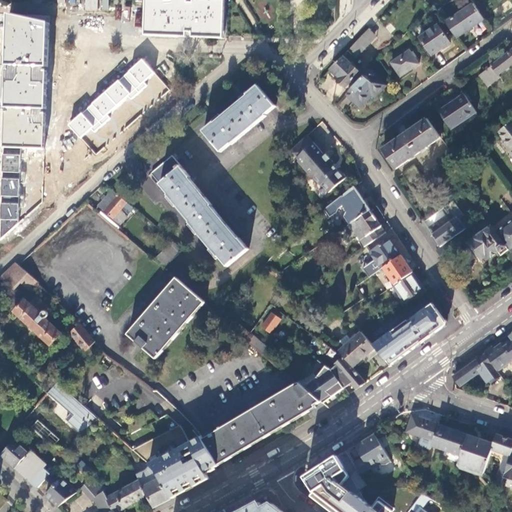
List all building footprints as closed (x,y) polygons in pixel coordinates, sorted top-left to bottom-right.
[(84,0),(84,10),(97,10),(97,0),(84,0)] [(98,0),(99,10),(108,10),(107,0),(98,0)] [(229,0),(146,0),(145,34),(228,39),(229,0)] [(485,20),(479,12),(474,4),(446,23),(457,38),(468,31),(466,28),(471,24),(473,27),(485,20)] [(7,14),(4,145),(21,146),(43,147),(49,23),(7,14)] [(420,38),(432,56),(451,43),(438,25),(420,38)] [(378,36),(370,29),(349,51),(357,58),(378,36)] [(479,76),(488,87),(501,77),(499,75),(511,65),(511,47),(510,45),(495,56),(493,54),(488,58),(494,65),(491,67),(479,76)] [(349,51),(331,70),(340,78),(338,80),(346,88),(360,73),(351,64),(357,58),(349,51)] [(391,63),(401,77),(419,65),(409,51),(391,63)] [(144,82),(154,73),(141,59),(69,125),(82,139),(92,130),(95,133),(110,119),(108,117),(129,96),(133,100),(147,85),(144,82)] [(370,71),(347,94),(360,106),(372,94),(375,96),(385,85),(370,71)] [(204,131),(222,152),(232,145),(267,116),(266,115),(276,107),(258,86),(248,94),(246,92),(242,95),(239,98),(242,101),(222,117),(219,114),(215,118),(212,120),(214,123),(204,131)] [(477,113),(465,95),(439,112),(452,130),(477,113)] [(441,138),(428,119),(409,132),(407,130),(400,135),(402,137),(382,150),(396,169),(441,138)] [(511,153),(511,121),(499,131),(511,148),(511,153)] [(324,156),(308,136),(292,150),(313,176),(313,179),(316,183),(318,183),(320,183),(329,193),(347,178),(326,154),(324,156)] [(452,153),(459,148),(453,139),(448,142),(451,147),(449,148),(452,153)] [(2,182),(1,238),(18,224),(21,146),(4,145),(2,182)] [(219,257),(227,266),(249,249),(240,238),(239,239),(212,206),(212,205),(190,178),(173,156),(152,174),(169,194),(166,197),(169,202),(174,207),(176,205),(191,222),(187,225),(191,230),(195,235),(198,233),(210,248),(208,250),(211,254),(216,260),(219,257)] [(403,173),(412,185),(423,178),(415,165),(403,173)] [(334,202),(349,224),(350,224),(370,210),(354,187),(334,202)] [(137,210),(113,190),(98,206),(121,225),(128,217),(121,211),(125,207),(131,213),(133,211),(135,213),(137,210)] [(467,229),(460,218),(465,215),(455,200),(445,207),(453,220),(432,234),(441,247),(449,241),(467,229)] [(484,206),(479,209),(487,219),(491,216),(484,206)] [(350,224),(365,247),(378,238),(375,234),(383,229),(370,210),(350,224)] [(507,246),(496,232),(487,220),(480,226),(485,231),(482,233),(481,231),(478,233),(480,235),(469,243),(482,260),(488,256),(490,259),(499,252),(507,246)] [(511,220),(496,232),(507,246),(509,250),(511,252),(511,251),(511,220)] [(384,268),(401,255),(390,239),(370,252),(375,260),(370,263),(369,265),(367,266),(366,269),(366,270),(367,272),(370,277),(384,268)] [(447,264),(448,260),(457,254),(449,241),(441,247),(437,250),(447,264)] [(173,242),(155,259),(165,267),(183,250),(173,242)] [(509,250),(507,246),(499,252),(501,256),(509,250)] [(413,273),(401,255),(384,268),(396,285),(413,273)] [(8,271),(0,278),(14,289),(21,282),(32,292),(39,284),(39,282),(19,265),(17,263),(8,271)] [(396,285),(394,286),(405,303),(425,289),(413,273),(396,285)] [(157,359),(206,303),(177,278),(128,335),(157,359)] [(17,309),(14,312),(51,346),(63,334),(47,319),(48,318),(49,317),(50,315),(48,312),(47,311),(45,311),(43,312),(46,309),(32,296),(28,301),(24,297),(20,301),(23,303),(17,309)] [(381,352),(392,365),(425,342),(447,325),(448,322),(435,304),(411,321),(411,320),(375,346),(381,352)] [(261,327),(270,333),(280,319),(271,313),(261,327)] [(227,314),(222,319),(246,339),(251,332),(235,318),(234,320),(227,314)] [(68,330),(86,352),(95,342),(81,325),(77,328),(74,325),(68,330)] [(345,357),(344,358),(353,368),(356,365),(358,368),(369,359),(371,361),(381,352),(375,346),(366,336),(363,333),(354,341),(346,347),(341,352),(345,357)] [(261,352),(268,345),(256,335),(249,342),(261,352)] [(342,341),(346,347),(354,341),(349,335),(342,341)] [(511,346),(508,341),(495,350),(494,348),(490,351),(486,354),(497,371),(511,360),(511,346)] [(74,359),(77,362),(83,355),(80,353),(74,359)] [(501,376),(497,371),(486,354),(454,377),(461,386),(479,374),(482,372),(485,376),(491,383),(501,376)] [(366,383),(344,358),(335,365),(336,366),(332,370),(345,389),(351,384),(356,390),(366,383)] [(321,401),(322,402),(330,396),(331,398),(345,389),(332,370),(327,367),(319,377),(314,373),(300,383),(321,401)] [(83,435),(98,419),(58,383),(49,393),(74,416),(69,422),(83,435)] [(204,439),(219,465),(227,461),(305,415),(317,408),(315,405),(321,401),(300,383),(291,388),(289,385),(212,431),(214,434),(204,439)] [(408,432),(434,441),(440,425),(413,416),(408,432)] [(32,428),(53,447),(60,440),(39,421),(32,428)] [(434,441),(432,446),(461,456),(468,435),(440,425),(434,441)] [(180,426),(133,450),(150,465),(157,471),(159,474),(172,499),(194,487),(210,479),(207,472),(219,465),(204,439),(200,435),(189,441),(184,432),(180,426)] [(347,450),(354,462),(359,471),(367,465),(379,465),(380,461),(386,461),(390,458),(375,433),(347,450)] [(468,435),(461,456),(458,464),(485,473),(493,450),(494,444),(468,435)] [(498,435),(494,444),(493,450),(511,456),(511,454),(511,439),(507,438),(498,435)] [(8,462),(16,468),(30,454),(15,441),(1,456),(8,462)] [(312,496),(332,511),(392,511),(395,509),(379,497),(371,507),(341,486),(349,477),(359,471),(354,462),(347,450),(304,478),(315,493),(312,496)] [(54,471),(31,452),(30,454),(16,468),(24,476),(31,482),(31,481),(38,488),(42,483),(46,479),(54,471)] [(78,467),(84,472),(89,467),(82,461),(78,467)] [(502,464),(496,481),(502,483),(504,478),(507,468),(505,467),(506,465),(502,464)] [(157,471),(150,465),(136,472),(140,480),(139,480),(148,496),(154,508),(162,503),(172,499),(159,474),(157,471)] [(63,477),(55,470),(54,471),(46,479),(53,486),(45,495),(49,499),(58,507),(61,504),(66,501),(72,499),(74,496),(77,493),(62,478),(63,477)] [(114,511),(107,498),(104,493),(103,492),(97,487),(90,480),(81,490),(94,505),(96,503),(100,511),(98,511),(114,511)] [(117,511),(148,496),(139,480),(107,498),(114,511),(117,511)] [(97,487),(103,492),(107,488),(101,483),(97,487)] [(434,511),(441,504),(429,498),(418,511),(434,511)] [(264,508),(260,502),(252,506),(241,511),(283,511),(280,509),(273,504),(264,508)]
